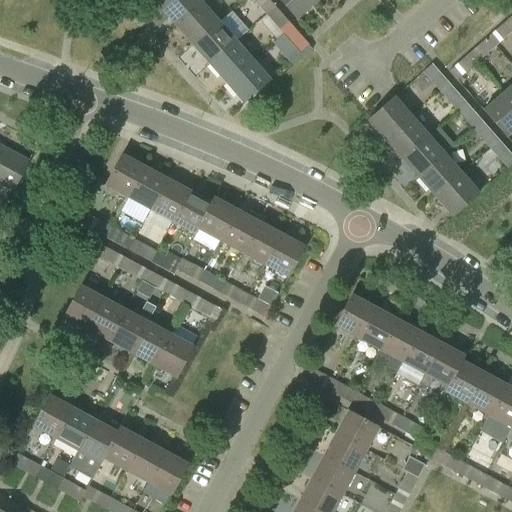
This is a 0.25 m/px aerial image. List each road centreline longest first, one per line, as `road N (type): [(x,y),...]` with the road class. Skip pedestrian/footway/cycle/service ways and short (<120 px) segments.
road 1 (residential): [(204,511),(360,217)]
road 2 (tertiary): [(360,217),(219,147),(84,98)]
road 3 (residential): [(0,371),(31,286),(49,183),(84,98)]
road 4 (tertiary): [(511,313),(360,217)]
